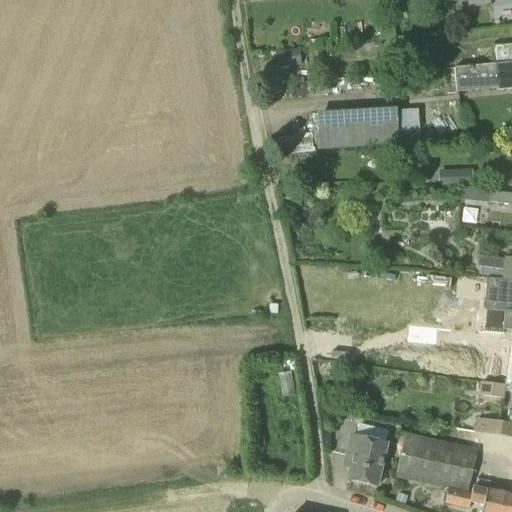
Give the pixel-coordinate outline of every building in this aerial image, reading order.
[(511,45),(495,47),(497,63),(455,67),(457,94),(498,89),(498,92),(511,90),(511,45)] [(301,66),(300,51),(276,53),(277,68),(301,66)] [(352,123),(319,120),(318,139),(370,143),(372,118),(352,117),(352,123)] [(449,171),(449,172),(449,188),(473,188),(472,171),(449,171)] [(459,198),(511,205),(511,194),(472,189),(459,189),(459,198)] [(511,280),(511,258),(504,257),(504,260),(479,256),(478,267),(502,271),(501,279),(511,280)] [(462,304),(476,307),(479,289),(465,286),(462,304)] [(511,316),(475,313),(473,328),(492,329),(492,331),(511,332),(511,316)] [(506,386),(480,382),(478,395),(504,399),(506,386)] [(511,412),(508,413),(506,423),(477,419),(475,433),(511,438),(511,412)] [(253,449),(264,449),(264,435),(253,435),(253,449)] [(511,511),(511,496),(473,488),(471,495),(467,494),(477,451),(404,435),(395,478),(448,490),(445,504),(469,510),(470,504),(483,507),(481,511),(511,511)] [(387,445),(351,436),(347,456),(353,458),(348,481),(376,488),(387,445)] [(408,497),(398,494),(395,501),(405,504),(408,497)]
